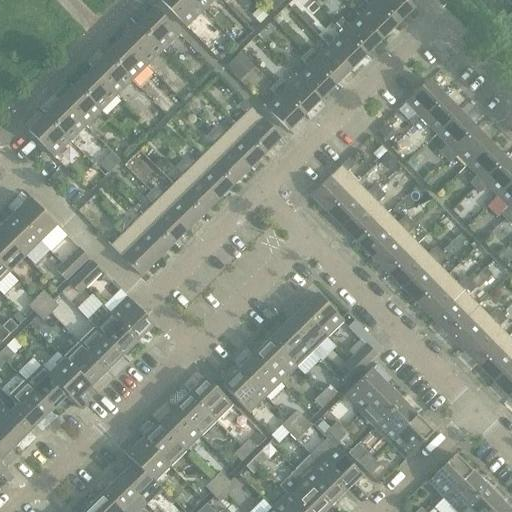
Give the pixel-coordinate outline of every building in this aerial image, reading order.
[(203,12),(191,0),(162,0),(161,2),(187,28),(203,12)] [(191,0),(203,12),(214,0),(191,0)] [(363,0),(370,7),(359,17),(382,40),(397,25),(372,0),(363,0)] [(372,0),(397,25),(414,9),(404,0),(372,0)] [(153,9),(137,25),(163,51),(179,35),(153,9)] [(341,20),(337,25),(367,55),(382,40),(359,17),(349,27),(341,20)] [(137,25),(122,40),(147,66),(163,51),(137,25)] [(339,37),(328,47),(351,70),(367,55),(337,25),(332,29),(339,37)] [(122,40),(107,55),(132,81),(147,66),(122,40)] [(311,50),(306,55),(336,85),(351,70),(328,47),(318,58),(311,50)] [(107,55),(91,70),(117,96),(132,81),(107,55)] [(308,67),(298,78),(320,101),(336,85),(306,55),(301,60),(308,67)] [(91,70),(76,86),(101,112),(117,96),(91,70)] [(280,80),(275,85),(305,116),(320,101),(298,78),(287,88),(280,80)] [(410,122),(414,127),(445,97),(429,81),(406,104),(417,115),(410,122)] [(305,116),(275,85),(270,90),(277,97),(266,109),(289,131),(305,116)] [(76,86),(60,101),(86,127),(101,112),(76,86)] [(445,97),(414,127),(419,132),(427,125),(437,135),(460,113),(445,97)] [(60,101),(45,116),(70,142),(86,127),(60,101)] [(246,114),(235,125),(265,155),(281,139),(244,101),(238,107),(246,114)] [(460,113),(437,135),(447,146),(440,153),(445,158),(475,128),(460,113)] [(70,142),(45,116),(29,132),(54,158),(70,142)] [(217,128),(212,132),(249,170),(265,155),(235,125),(225,135),(217,128)] [(385,125),(378,133),(387,142),(395,135),(385,125)] [(475,128),(445,158),(449,163),(457,156),(467,166),(490,144),(475,128)] [(215,145),(204,155),(234,185),(249,170),(212,132),(207,137),(215,145)] [(490,144),(467,166),(478,177),(470,184),(475,189),(505,159),(490,144)] [(114,155),(102,167),(109,174),(121,162),(114,155)] [(186,158),(182,162),(218,200),(234,185),(204,155),(194,165),(186,158)] [(388,155),(380,163),(388,171),(396,163),(388,155)] [(511,165),(505,159),(475,189),(480,194),(487,186),(497,197),(511,182),(511,165)] [(311,197),(327,213),(357,183),(347,172),(355,165),(349,160),(311,197)] [(184,175),(173,185),(203,216),(218,200),(182,162),(177,167),(184,175)] [(511,182),(497,197),(508,208),(500,215),(505,220),(511,212),(511,182)] [(357,183),(327,213),(342,228),(380,191),(375,186),(368,194),(357,183)] [(156,188),(151,193),(188,231),(203,216),(173,185),(163,196),(156,188)] [(380,191),(342,228),(358,244),(388,214),(377,203),(385,196),(380,191)] [(153,205),(143,216),(172,246),(188,231),(151,193),(146,198),(153,205)] [(30,199),(14,215),(39,242),(56,226),(30,199)] [(388,214),(358,244),(373,259),(410,222),(406,217),(398,224),(388,214)] [(14,215),(0,228),(0,232),(24,257),(39,242),(14,215)] [(125,218),(120,223),(157,261),(172,246),(143,216),(132,226),(125,218)] [(410,222),(373,259),(388,274),(418,245),(408,234),(415,227),(410,222)] [(157,261),(120,223),(115,228),(122,235),(111,246),(141,277),(157,261)] [(0,232),(0,262),(9,272),(24,257),(0,232)] [(418,245),(388,274),(403,290),(441,253),(436,248),(428,255),(418,245)] [(79,249),(63,265),(72,274),(88,258),(79,249)] [(441,253),(403,290),(418,305),(448,276),(438,265),(445,258),(441,253)] [(0,262),(0,280),(9,272),(0,262)] [(92,263),(76,279),(85,288),(101,272),(92,263)] [(72,274),(63,265),(56,272),(65,281),(72,274)] [(448,276),(418,305),(433,321),(471,284),(466,279),(459,286),(448,276)] [(85,288),(76,279),(69,285),(78,294),(85,288)] [(471,284),(433,321),(448,336),(479,307),(468,296),(476,289),(471,284)] [(43,292),(36,299),(43,307),(51,299),(43,292)] [(317,295),(301,311),(327,337),(343,321),(317,295)] [(128,298),(111,315),(137,341),(153,325),(128,298)] [(28,307),(35,314),(43,307),(36,299),(28,307)] [(51,299),(43,307),(51,315),(58,307),(51,299)] [(96,330),(122,356),(137,341),(111,315),(102,306),(87,321),(96,330)] [(43,307),(35,314),(38,317),(43,322),(51,315),(43,307)] [(479,307),(448,336),(464,352),(502,315),(497,310),(489,317),(479,307)] [(301,311),(285,326),(311,352),(327,337),(301,311)] [(502,315),(464,352),(479,367),(509,338),(499,327),(506,320),(502,315)] [(30,324),(37,332),(45,324),(43,322),(38,317),(30,324)] [(10,320),(2,328),(10,335),(18,328),(10,320)] [(285,326),(270,341),(296,367),(311,352),(285,326)] [(96,330),(80,345),(106,371),(122,356),(96,330)] [(511,340),(509,338),(479,367),(494,383),(511,365),(511,340)] [(270,341),(255,356),(280,382),(296,367),(270,341)] [(80,345),(65,360),(90,387),(106,371),(80,345)] [(6,347),(0,353),(0,356),(6,363),(14,355),(6,347)] [(368,347),(352,363),(361,372),(377,356),(368,347)] [(57,353),(42,367),(50,375),(49,376),(67,394),(67,395),(74,403),(82,411),(87,405),(79,397),(90,387),(65,360),(57,353)] [(255,356),(239,371),(265,397),(280,382),(255,356)] [(361,372),(352,363),(345,369),(354,378),(361,372)] [(511,365),(494,383),(509,398),(511,395),(511,365)] [(42,367),(26,383),(52,409),(67,395),(67,394),(49,376),(50,375),(42,367)] [(343,397),(359,413),(387,386),(371,370),(343,397)] [(265,397),(239,371),(223,387),(249,413),(265,397)] [(206,379),(190,395),(215,421),(232,405),(206,379)] [(17,407),(18,408),(35,424),(34,425),(35,426),(52,409),(26,383),(10,399),(17,407)] [(387,386),(359,413),(375,428),(402,402),(387,386)] [(330,387),(322,394),(330,402),(338,394),(330,387)] [(330,402),(322,394),(315,402),(322,410),(330,402)] [(190,395),(174,410),(200,436),(215,421),(190,395)] [(402,402),(375,428),(390,444),(417,417),(402,402)] [(3,406),(0,408),(0,435),(13,448),(29,431),(29,430),(28,431),(12,414),(11,413),(3,406)] [(174,410),(159,425),(185,451),(200,436),(174,410)] [(297,411),(289,419),(297,427),(304,419),(297,411)] [(417,417),(390,444),(406,460),(433,433),(417,417)] [(281,426),(289,434),(297,427),(289,419),(281,426)] [(304,419),(297,427),(304,434),(312,427),(304,419)] [(328,432),(334,438),(343,429),(337,423),(328,432)] [(159,425),(143,440),(169,466),(185,451),(159,425)] [(297,427),(289,434),(296,442),(304,434),(297,427)] [(343,429),(334,438),(340,445),(349,436),(343,429)] [(258,433),(251,440),(257,446),(263,439),(258,433)] [(0,460),(13,448),(0,435),(0,460)] [(119,449),(134,464),(135,463),(153,482),(154,481),(169,466),(143,440),(132,451),(124,443),(119,449)] [(249,440),(241,448),(249,455),(257,448),(249,440)] [(330,443),(313,459),(345,491),(361,475),(330,443)] [(249,455),(241,448),(234,455),(241,463),(249,455)] [(261,452),(253,460),(261,467),(269,460),(261,452)] [(358,463),(364,469),(373,460),(367,454),(358,463)] [(310,456),(295,471),(329,506),(345,491),(313,459),(310,456)] [(428,483),(444,499),(471,472),(455,456),(428,483)] [(261,467),(253,460),(246,467),(253,475),(261,467)] [(373,460),(364,469),(370,475),(379,466),(373,460)] [(135,463),(134,464),(120,478),(145,505),(162,489),(154,481),(153,482),(135,463)] [(0,475),(8,483),(13,478),(0,464),(0,475)] [(295,471),(280,486),(288,495),(304,511),(323,511),(329,506),(295,471)] [(471,472),(444,499),(456,511),(460,511),(486,487),(471,472)] [(221,473),(213,480),(220,488),(228,480),(221,473)] [(120,478),(103,495),(119,511),(137,511),(145,505),(120,478)] [(205,488),(213,495),(220,488),(213,480),(205,488)] [(228,480),(220,488),(228,495),(236,488),(228,480)] [(486,487),(460,511),(491,511),(501,503),(486,487)] [(220,488),(213,495),(220,503),(228,495),(220,488)] [(304,511),(288,495),(273,510),(274,511),(304,511)] [(108,511),(97,500),(85,511),(108,511)] [(264,501),(252,511),(274,511),(273,510),(264,501)] [(510,511),(501,503),(491,511),(510,511)]
